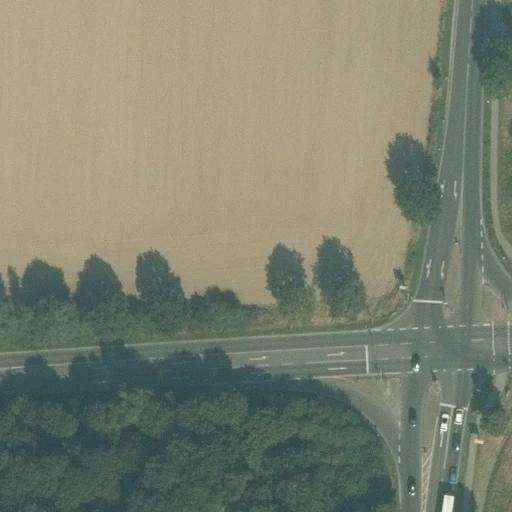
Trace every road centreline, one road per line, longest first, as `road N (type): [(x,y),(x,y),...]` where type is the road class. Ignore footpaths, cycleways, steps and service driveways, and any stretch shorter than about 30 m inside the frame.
road 1 (primary): [(468,66),(416,352)]
road 2 (secondary): [(260,360),(0,374)]
road 3 (secondary): [(260,360),(368,408),(391,432),(409,477)]
road 4 (primary): [(469,240),(468,66)]
road 5 (secondary): [(437,511),(461,350)]
road 6 (secondary): [(416,352),(260,360)]
road 7 (secondary): [(416,352),(409,477)]
